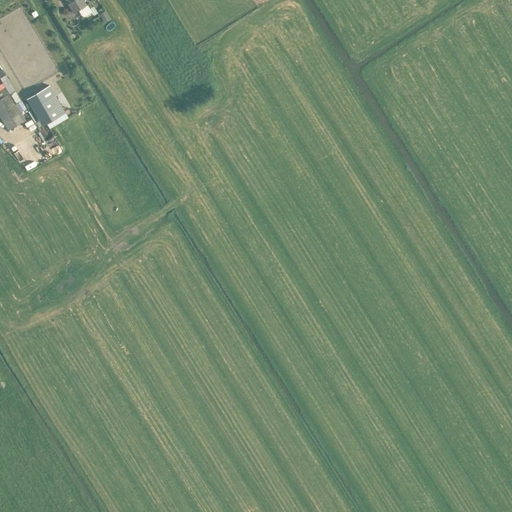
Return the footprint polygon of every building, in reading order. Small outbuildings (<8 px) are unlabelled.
[(65,0),(67,3),(71,0),(74,5),(72,5),(80,18),(93,10),(86,0),(81,0),(79,1),(77,0),(65,0)] [(100,13),(105,21),(110,18),(105,10),(100,13)] [(56,59),(62,69),(69,65),(63,55),(56,59)] [(42,125),(65,112),(49,85),(27,99),(42,125)] [(5,87),(0,89),(0,99),(9,94),(5,87)] [(15,90),(9,94),(15,104),(21,101),(15,90)] [(9,94),(0,99),(0,117),(8,131),(25,120),(15,104),(9,94)]
